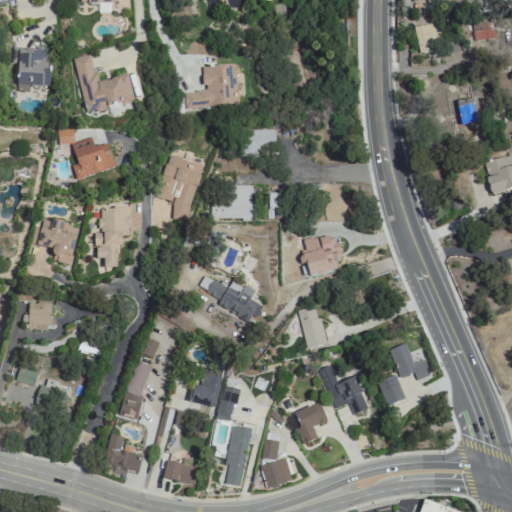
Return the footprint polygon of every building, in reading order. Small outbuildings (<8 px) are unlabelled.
[(487,31),(486,19),(471,20),(472,41),(493,40),(493,31),(487,31)] [(418,57),(442,51),(438,32),(434,33),(432,24),(412,28),(418,57)] [(16,87),(48,88),(50,49),(11,48),(11,64),(17,64),(16,87)] [(72,58),(83,113),(133,103),(127,76),(95,82),(89,54),(72,58)] [(237,106),(235,65),(201,67),(202,91),(182,92),(183,109),(237,106)] [(486,118),(482,95),(464,99),(469,121),(486,118)] [(75,181),(113,169),(106,145),(93,149),(90,138),(74,143),(70,128),(55,133),(59,146),(69,144),(76,165),(70,167),(75,181)] [(274,131),(240,130),(239,158),(257,158),(257,151),(273,151),(274,131)] [(511,188),(511,153),(481,163),(491,195),(511,188)] [(168,217),(185,221),(202,166),(166,155),(154,197),(172,203),(168,217)] [(251,187),(221,186),(221,196),(211,196),(210,219),(250,220),(251,187)] [(128,208),(98,208),(98,234),(94,234),(94,259),(102,259),(103,269),(116,269),(115,246),(121,246),(121,237),(129,237),(128,208)] [(51,262),(69,266),(77,225),(38,219),(33,248),(53,251),(51,262)] [(261,308),(248,301),(253,292),(231,281),(227,289),(203,276),(196,288),(219,300),(217,306),(247,322),(250,315),(256,318),(261,308)] [(49,304),(27,304),(26,331),(48,331),(49,304)] [(325,345),(314,306),(294,312),(305,350),(325,345)] [(138,354),(151,359),(157,343),(144,338),(138,354)] [(415,381),(429,375),(422,359),(412,363),(404,343),(387,351),(398,379),(412,373),(415,381)] [(134,419),(149,366),(132,362),(117,415),(134,419)] [(354,378),(337,385),(329,365),(316,370),(332,410),(347,404),(352,415),(366,410),(354,378)] [(36,373),(17,368),(14,381),(33,386),(36,373)] [(187,402),(212,409),(221,374),(201,369),(197,385),(192,383),(187,402)] [(403,399),(394,374),(375,381),(385,406),(403,399)] [(56,382),(42,378),(35,405),(49,409),(56,382)] [(231,422),(236,389),(220,387),(215,420),(231,422)] [(301,445),(316,440),(311,428),(325,422),(318,403),(292,413),(298,428),(295,429),(301,445)] [(248,429),(230,426),(224,466),(227,466),(224,486),(239,488),(248,429)] [(121,438),(108,435),(102,464),(136,473),(140,456),(130,453),(131,447),(120,444),(121,438)] [(277,442),(262,440),(259,459),(274,461),(277,442)] [(258,466),(264,490),(292,482),(286,458),(258,466)] [(161,479),(188,485),(192,468),(165,462),(161,479)] [(458,511),(419,500),(414,511),(458,511)]
